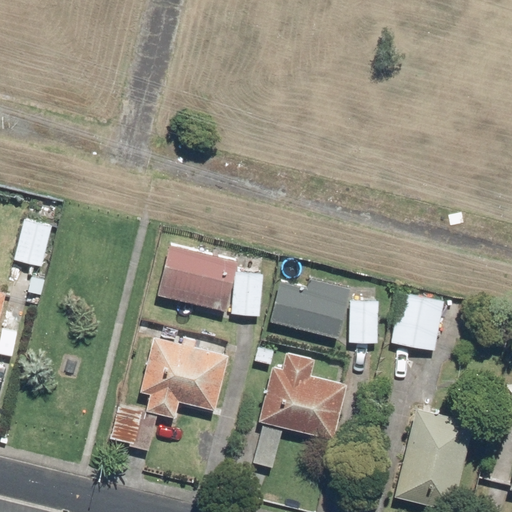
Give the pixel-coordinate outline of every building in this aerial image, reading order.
[(57,220),(28,212),(17,255),(46,263),(57,220)] [(265,313),(265,268),(242,263),(244,255),(178,239),(166,289),(265,313)] [(0,343),(11,290),(1,288),(3,276),(0,275),(0,343)] [(312,285),(284,279),(276,317),(341,331),(352,283),(314,275),(312,285)] [(451,297),(404,287),(394,337),(441,346),(451,297)] [(385,294),(353,292),(350,338),(382,340),(385,294)] [(159,330),(145,385),(153,387),(149,402),(181,410),(184,395),(220,404),(234,349),(159,330)] [(290,360),(277,357),(264,416),(334,432),(347,375),(316,368),(319,351),(293,345),(290,360)] [(162,411),(122,402),(114,434),(133,439),(133,441),(154,446),(162,411)] [(481,418),(421,405),(400,493),(461,507),(481,418)] [(285,426),(264,422),(256,458),(277,462),(285,426)]
